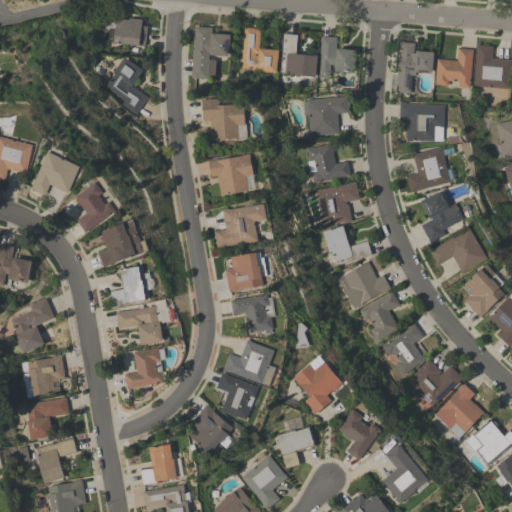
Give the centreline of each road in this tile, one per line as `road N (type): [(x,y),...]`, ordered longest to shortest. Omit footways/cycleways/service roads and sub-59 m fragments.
road 1 (residential): [(177,0),(175,121),(205,305),(204,347),(188,387),(151,421),(105,436)]
road 2 (residential): [(381,14),(375,148),(391,224),(421,291),(511,389)]
road 3 (residential): [(0,213),(55,244),(77,282),(117,511)]
road 4 (residential): [(511,26),(223,0)]
